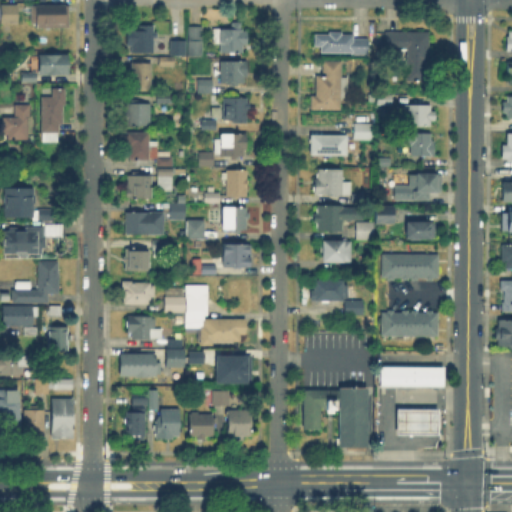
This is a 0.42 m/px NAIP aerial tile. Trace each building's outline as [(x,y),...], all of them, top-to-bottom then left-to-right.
[(17,24),(2,24),(2,6),(17,6),(17,24)] [(69,7),(69,28),(36,28),(36,22),(30,22),(30,7),(36,7),(36,6),(69,7)] [(153,24),(152,32),(156,32),(156,41),(152,41),(152,53),(131,52),(131,45),(127,45),(127,30),(139,30),(139,24),(153,24)] [(241,24),(241,32),(247,32),(247,45),(243,45),(242,45),(242,54),(222,54),(222,45),(217,45),(217,32),(232,32),(232,24),(241,24)] [(202,56),(189,56),(189,27),(202,28),(202,56)] [(427,32),(429,32),(429,48),(432,48),(432,55),(426,55),(426,81),(406,81),(406,50),(386,50),(386,32),(427,32)] [(342,33),(342,36),(357,36),(357,40),(368,40),(368,46),(376,46),(376,53),(321,53),(321,47),(314,47),(314,36),(328,36),(328,33),(342,33)] [(167,50),(167,41),(186,41),(186,50),(167,50)] [(156,64),(156,55),(171,55),(171,64),(156,64)] [(67,75),(40,75),(40,56),(68,56),(67,75)] [(342,62),(342,77),(347,77),(347,98),(342,98),(342,110),(311,110),(311,98),(317,98),(317,77),(324,77),(324,62),(342,62)] [(246,78),(246,85),(222,85),(222,78),(220,78),(220,63),(248,64),(248,78),(246,78)] [(151,65),(151,89),(134,89),(134,82),(128,82),(129,71),(134,71),(134,65),(151,65)] [(34,80),(18,80),(18,71),(34,71),(34,80)] [(194,77),(209,77),(209,92),(194,92),(194,77)] [(53,141),(41,141),(42,98),(52,98),(52,90),(64,90),(64,105),(62,105),(62,141),(53,141)] [(156,101),(156,92),(171,92),(171,101),(156,101)] [(511,115),(511,95),(500,95),(500,115),(511,115)] [(392,105),(377,105),(377,96),(392,96),(392,105)] [(246,99),(246,124),(232,124),(232,121),(223,121),(223,120),(221,120),(221,111),(223,112),(224,99),(246,99)] [(138,101),(138,103),(149,103),(149,126),(128,126),(128,103),(131,103),(131,101),(138,101)] [(14,140),(4,140),(4,118),(14,118),(14,106),(30,106),(29,140),(14,140)] [(430,106),(430,111),(435,111),(435,121),(430,121),(430,127),(405,127),(405,106),(430,106)] [(199,128),(199,119),(216,120),(215,128),(199,128)] [(371,140),(355,140),(355,125),(372,125),(371,140)] [(511,131),(504,132),(504,143),(499,143),(499,159),(511,159),(511,131)] [(152,134),(152,143),(156,143),(156,160),(129,160),(129,146),(126,146),(126,134),(152,134)] [(429,134),(429,135),(431,135),(431,146),(434,146),(434,157),(411,157),(411,145),(401,145),(401,134),(429,134)] [(245,136),(245,157),(238,157),(238,160),(225,160),(225,157),(222,157),(222,156),(215,156),(215,141),(222,141),(222,136),(245,136)] [(347,137),(347,143),(354,143),(354,150),(347,150),(347,154),(311,154),(311,137),(347,137)] [(212,166),(199,166),(199,153),(212,153),(212,166)] [(171,191),(158,191),(159,156),(171,156),(171,191)] [(245,171),(245,178),(248,178),(248,187),(245,187),(245,197),(228,197),(228,171),(245,171)] [(342,171),(342,183),(350,183),(350,196),(334,196),(334,195),(314,195),(314,177),(317,177),(317,171),(342,171)] [(150,183),(150,200),(127,200),(127,183),(124,183),(124,176),(150,177),(150,183)] [(430,200),(396,200),(396,188),(410,188),(410,176),(443,176),(443,196),(430,196),(430,200)] [(511,201),(511,180),(499,180),(499,200),(511,201)] [(33,217),(5,217),(5,191),(33,191),(33,217)] [(219,203),(206,202),(206,194),(219,194),(219,203)] [(184,221),(170,221),(170,204),(184,205),(184,221)] [(330,204),(330,209),(362,209),(362,219),(341,219),(341,232),(317,232),(317,223),(314,223),(314,214),(317,214),(317,204),(330,204)] [(393,224),(378,224),(378,207),(393,207),(393,224)] [(245,230),(223,230),(223,209),(248,209),(248,220),(245,220),(245,230)] [(52,220),(40,220),(40,210),(52,210),(52,220)] [(511,212),(511,232),(504,232),(504,230),(500,230),(500,215),(505,215),(505,212),(511,212)] [(164,234),(126,234),(126,215),(164,215),(164,234)] [(203,241),(184,241),(185,221),(203,221),(203,241)] [(374,240),(357,239),(357,223),(374,223),(374,240)] [(429,224),(429,225),(434,225),(434,233),(429,233),(429,239),(407,239),(407,224),(429,224)] [(56,233),(40,233),(40,225),(56,225),(56,233)] [(39,254),(3,254),(3,232),(39,232),(39,254)] [(167,251),(154,251),(154,242),(167,242),(167,251)] [(351,261),(324,261),(324,243),(351,243),(351,261)] [(247,245),(247,247),(248,247),(248,259),(247,259),(247,267),(225,267),(225,245),(247,245)] [(511,246),(511,270),(506,270),(506,263),(503,263),(503,246),(511,246)] [(148,271),(124,271),(124,250),(148,250),(148,271)] [(438,281),(383,281),(383,255),(438,255),(438,281)] [(49,303),(13,302),(13,294),(39,294),(39,262),(58,262),(58,295),(49,295),(49,303)] [(511,281),(511,313),(503,313),(503,293),(499,293),(499,281),(511,281)] [(150,283),(150,284),(154,284),(154,300),(150,300),(150,305),(123,305),(123,283),(150,283)] [(205,317),(242,317),(242,333),(237,333),(237,340),(210,340),(209,343),(198,343),(198,339),(195,339),(195,327),(182,327),(183,283),(205,283),(205,317)] [(343,283),(343,290),(348,290),(348,301),(363,301),(363,316),(346,316),(346,303),(312,302),(312,300),(311,300),(311,291),(314,290),(314,283),(343,283)] [(161,295),(182,295),(182,311),(161,311),(161,295)] [(32,326),(3,326),(3,307),(32,307),(32,326)] [(61,316),(50,316),(50,307),(61,307),(61,316)] [(438,338),(382,338),(382,313),(438,313),(438,338)] [(155,318),(154,330),(161,330),(161,339),(150,339),(150,343),(133,343),(133,333),(129,333),(129,318),(155,318)] [(511,321),(511,347),(498,347),(498,341),(495,341),(495,329),(498,329),(498,321),(511,321)] [(67,351),(51,351),(51,328),(67,329),(67,351)] [(165,345),(165,337),(180,337),(179,345),(165,345)] [(182,365),(163,365),(163,347),(182,347),(182,365)] [(201,362),(185,362),(185,350),(201,350),(201,362)] [(212,382),(213,354),(249,354),(249,382),(212,382)] [(155,355),(155,364),(160,364),(160,376),(121,376),(122,355),(155,355)] [(22,375),(0,375),(0,359),(29,359),(29,367),(22,367),(22,375)] [(443,389),(381,389),(381,368),(443,368),(443,389)] [(58,389),(58,378),(73,378),(73,389),(58,389)] [(48,394),(36,394),(36,380),(48,380),(48,394)] [(366,405),(365,447),(339,447),(340,405),(334,405),(334,409),(326,409),(326,405),(320,405),(320,429),(304,429),(304,391),(305,391),(305,389),(366,390),(366,405)] [(158,408),(150,408),(150,391),(158,391),(158,408)] [(230,405),(214,405),(214,392),(230,392),(230,405)] [(20,438),(0,438),(0,393),(20,393),(20,438)] [(147,405),(134,405),(134,397),(147,397),(147,405)] [(73,437),(52,437),(53,400),(73,400),(73,437)] [(134,435),(128,435),(128,413),(134,413),(134,408),(144,408),(144,435),(134,435)] [(44,439),(24,439),(24,410),(44,410),(44,439)] [(436,436),(397,436),(397,410),(436,410),(436,436)] [(162,438),(157,438),(157,418),(162,418),(162,411),(179,411),(179,438),(162,438)] [(249,420),(249,436),(243,436),(243,441),(235,440),(235,436),(230,436),(230,420),(228,420),(228,411),(249,411),(249,420)] [(214,439),(191,439),(191,415),(214,415),(214,439)]
